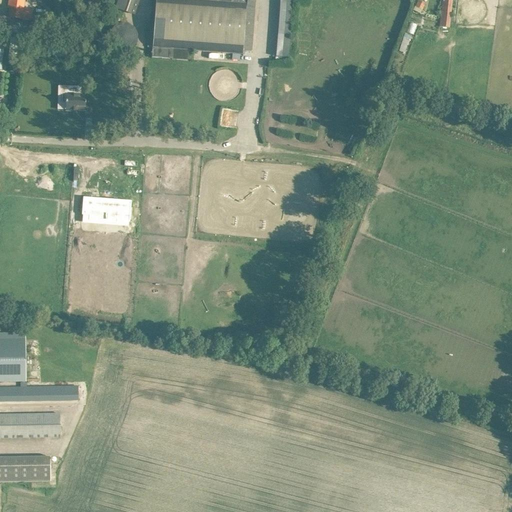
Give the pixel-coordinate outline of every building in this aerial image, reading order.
[(10,17),(20,18),(21,19),(23,0),(9,0),(9,7),(11,8),(10,17)] [(118,0),(116,8),(134,15),(139,0),(118,0)] [(152,0),(152,2),(156,2),(151,58),(172,59),(173,49),(243,55),(243,51),(252,52),(255,0),(152,0)] [(290,57),(292,0),(280,0),(278,57),(290,57)] [(441,0),(439,26),(449,27),(452,0),(441,0)] [(415,6),(423,10),(426,6),(418,1),(415,6)] [(138,34),(134,27),(128,24),(121,23),(113,27),(109,34),(108,37),(111,44),(114,48),(119,50),(126,52),(134,47),(137,42),(138,34)] [(388,74),(400,78),(408,55),(405,54),(406,50),(401,49),(398,57),(394,56),(388,74)] [(65,111),(85,112),(84,118),(91,118),(92,107),(85,107),(86,95),(66,94),(65,111)] [(237,119),(237,109),(221,108),(220,126),(231,127),(232,119),(237,119)] [(83,198),(82,215),(89,216),(88,221),(116,223),(117,221),(129,222),(131,201),(101,199),(101,202),(96,202),(96,199),(83,198)] [(25,340),(0,340),(0,382),(26,382),(25,340)] [(0,402),(78,402),(78,388),(26,388),(26,382),(20,382),(20,388),(0,388),(0,438),(60,438),(60,413),(39,413),(35,413),(0,413),(0,402)]
